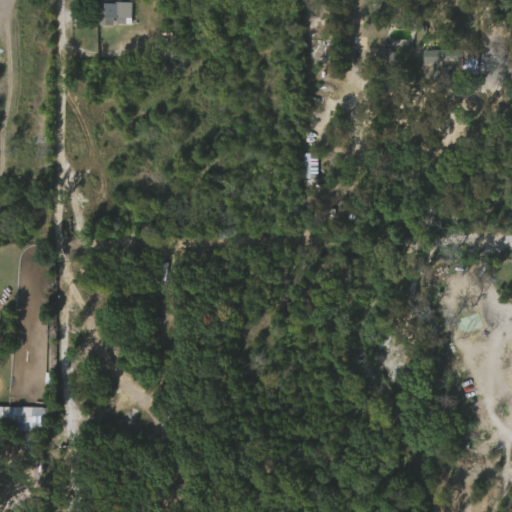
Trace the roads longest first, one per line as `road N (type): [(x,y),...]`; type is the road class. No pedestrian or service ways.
road 1 (residential): [(59,247),(511,246)]
road 2 (residential): [(63,0),(59,247)]
road 3 (residential): [(59,247),(68,288),(67,392)]
